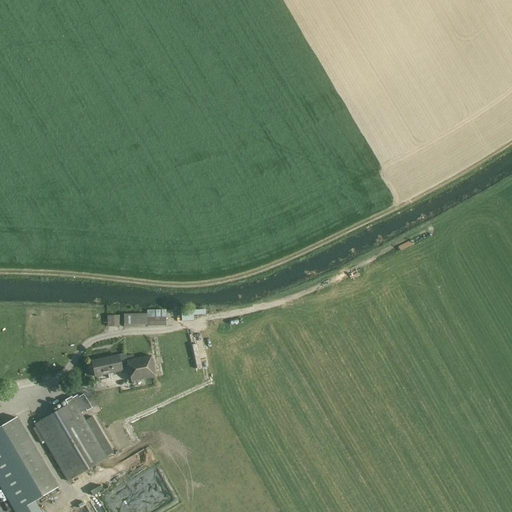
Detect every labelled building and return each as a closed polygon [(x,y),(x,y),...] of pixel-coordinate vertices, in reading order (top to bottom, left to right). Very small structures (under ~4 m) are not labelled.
[(124,328),(162,327),(166,327),(166,311),(147,311),(147,315),(124,315),(124,328)] [(119,327),(119,316),(107,316),(107,327),(119,327)] [(118,355),(91,361),(94,377),(108,374),(109,379),(113,378),(112,373),(121,371),(121,370),(128,369),(130,382),(155,376),(150,356),(134,360),(133,355),(126,357),(126,354),(118,356),(118,355)] [(84,421),(73,402),(34,424),(68,482),(106,459),(106,458),(113,454),(91,417),(84,421)] [(16,418),(0,427),(0,485),(15,511),(40,511),(35,501),(57,488),(16,418)]
